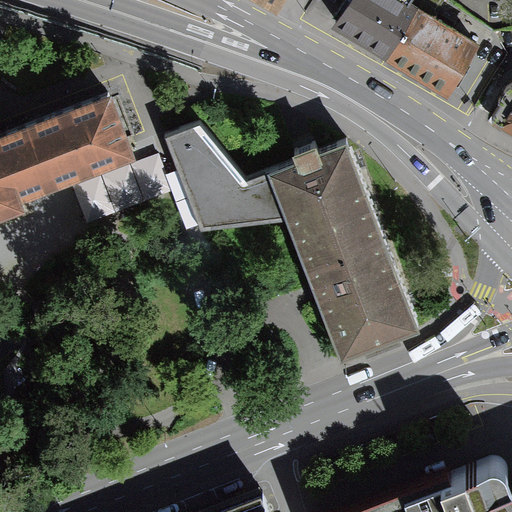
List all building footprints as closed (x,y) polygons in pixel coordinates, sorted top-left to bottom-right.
[(258,0),(276,11),(282,0),(258,0)] [(339,0),(324,26),(446,95),(477,42),(403,0),(339,0)] [(491,116),(511,129),(511,77),(501,95),(503,96),(491,116)] [(0,217),(24,208),(21,200),(135,157),(111,95),(0,137),(0,217)] [(287,216),(270,171),(247,178),(199,122),(166,135),(200,227),(287,216)] [(287,216),(341,356),(381,341),(418,326),(346,141),(317,153),(314,146),(293,154),(296,161),(270,171),(287,216)] [(328,511),(511,511),(511,472),(508,463),(506,459),(503,456),(499,453),(492,452),(487,452),(328,511)] [(271,511),(264,493),(214,511),(271,511)]
